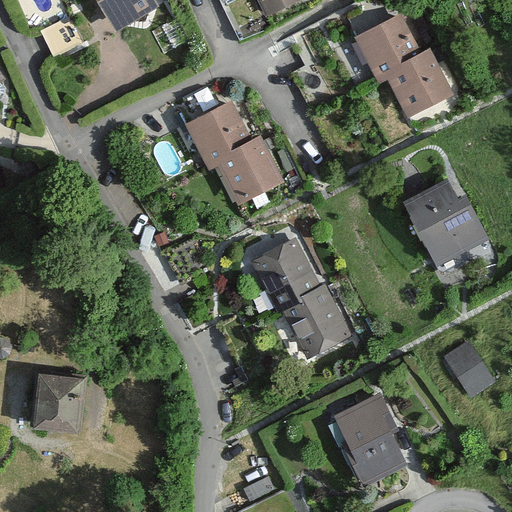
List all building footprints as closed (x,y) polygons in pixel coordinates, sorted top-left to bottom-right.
[(154,0),(100,0),(118,28),(158,5),(154,0)] [(263,0),(271,15),(301,0),(263,0)] [(405,11),(359,36),(383,82),(393,76),(413,114),(456,91),(432,46),(425,50),(405,11)] [(235,99),(189,122),(212,167),(221,163),(240,201),(286,177),(264,134),(255,138),(235,99)] [(452,179),(409,200),(439,263),(492,237),(471,193),(461,198),(452,179)] [(299,236),(254,258),(282,313),(288,311),(311,356),(356,333),(330,281),(324,284),(299,236)] [(472,338),(447,354),(475,396),(500,380),(472,338)] [(90,375),(40,371),(36,427),(86,430),(90,375)] [(376,395),(338,413),(371,480),(409,462),(376,395)]
